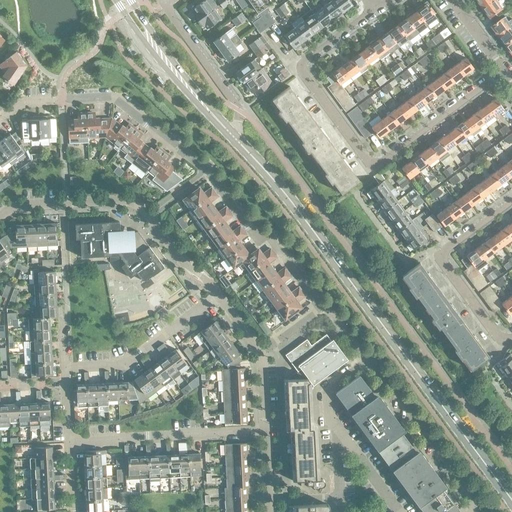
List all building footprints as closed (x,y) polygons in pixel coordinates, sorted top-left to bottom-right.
[(193,13),(198,20),(213,9),(206,0),(204,0),(192,8),(195,12),(193,13)] [(226,0),(225,0),(220,4),(223,9),(229,5),(226,0)] [(227,0),(228,1),(228,0),(235,0),(241,9),(249,3),(246,0),(227,0)] [(248,0),(257,13),(270,4),(267,0),(248,0)] [(332,19),(341,12),(332,0),(331,0),(323,6),(332,19)] [(332,0),(341,12),(352,4),(348,0),(332,0)] [(492,0),(483,7),(490,18),(503,8),(497,0),(492,0)] [(426,3),(416,10),(427,25),(436,18),(426,3)] [(288,12),(283,4),(279,7),(284,15),(288,12)] [(313,13),(323,26),(332,19),(323,6),(313,13)] [(284,15),(279,7),(275,10),(281,17),(284,15)] [(213,9),(198,20),(203,26),(204,25),(207,29),(220,19),(213,9)] [(310,9),(300,17),(313,34),(323,26),(313,13),(310,9)] [(416,10),(412,14),(411,12),(406,16),(407,17),(415,28),(418,33),(427,26),(427,25),(416,10)] [(246,19),(241,13),(232,20),(236,26),(246,19)] [(267,13),(263,16),(269,26),(274,22),(267,13)] [(258,20),(265,29),(269,26),(263,16),(258,20)] [(313,34),(300,17),(291,24),(303,41),(313,34)] [(418,33),(415,28),(407,17),(398,24),(409,40),(418,33)] [(498,35),(511,26),(505,17),(492,26),(498,35)] [(260,33),(265,29),(258,20),(253,24),(260,33)] [(301,45),(299,44),(303,41),(291,24),(286,27),(289,31),(284,35),(295,50),(301,45)] [(409,40),(398,24),(388,31),(396,42),(401,39),(404,43),(409,40)] [(498,35),(505,45),(511,39),(511,25),(511,26),(498,35)] [(388,31),(379,38),(387,49),(396,42),(388,31)] [(440,32),(435,36),(439,42),(444,38),(440,32)] [(213,42),(221,52),(239,38),(236,34),(229,39),(225,33),(213,42)] [(439,42),(435,36),(431,39),(436,44),(439,42)] [(239,38),(221,52),(228,62),(239,53),(235,47),(242,42),(239,38)] [(253,51),(263,45),(258,38),(249,45),(253,51)] [(389,52),(387,49),(379,38),(369,45),(378,56),(380,59),(389,52)] [(449,47),(445,41),(441,45),(445,50),(449,47)] [(263,45),(253,51),(258,58),(268,51),(263,45)] [(369,45),(360,52),(368,63),(378,56),(369,45)] [(412,53),(417,59),(421,56),(416,50),(412,53)] [(16,52),(0,64),(0,66),(5,73),(2,77),(13,84),(26,65),(16,52)] [(351,58),(355,64),(359,70),(361,73),(368,68),(365,65),(368,63),(360,52),(351,58)] [(455,64),(463,75),(473,68),(465,57),(455,64)] [(351,58),(341,65),(350,77),(359,70),(355,64),(351,58)] [(243,81),(244,82),(262,69),(254,59),(235,72),(238,76),(237,77),(240,82),(242,81),(242,82),(243,81)] [(401,61),(397,63),(402,69),(405,67),(401,61)] [(398,72),(402,69),(397,63),(394,66),(398,72)] [(403,72),(408,78),(418,70),(413,64),(403,72)] [(454,82),(463,75),(455,64),(446,71),(454,82)] [(332,72),(336,79),(340,84),(350,77),(341,65),(332,72)] [(289,74),(284,67),(275,74),(279,81),(289,74)] [(272,83),(262,69),(244,82),(251,92),(255,89),(258,93),(257,93),(257,94),(272,83)] [(445,89),(454,82),(446,71),(436,78),(445,89)] [(408,78),(403,72),(400,74),(404,80),(408,78)] [(383,83),(379,77),(375,80),(379,86),(383,83)] [(435,96),(445,89),(436,78),(427,84),(435,96)] [(340,84),(336,79),(327,86),(331,91),(340,84)] [(385,85),(389,91),(393,88),(388,83),(385,85)] [(331,91),(334,96),(344,89),(340,84),(331,91)] [(426,102),(435,96),(427,84),(422,88),(420,86),(416,89),(418,91),(426,102)] [(385,94),(389,91),(385,85),(381,88),(385,94)] [(343,159),(336,149),(328,139),(329,138),(321,127),(320,128),(305,107),(306,107),(298,96),(297,97),(290,87),(290,86),(272,99),(272,100),(280,110),(278,112),(285,122),(287,120),(303,141),(301,143),(308,153),(310,151),(326,173),(324,174),(331,184),(333,182),(341,193),(359,180),(351,170),(352,169),(344,158),(343,159)] [(364,88),(360,91),(364,97),(368,94),(364,88)] [(344,89),(334,96),(338,101),(347,94),(344,89)] [(364,97),(360,91),(356,93),(361,99),(364,97)] [(417,109),(426,102),(418,91),(409,98),(417,109)] [(338,101),(341,106),(351,99),(347,94),(338,101)] [(407,116),(417,109),(409,98),(399,105),(407,116)] [(485,105),(493,116),(503,109),(495,98),(485,105)] [(351,99),(341,106),(345,111),(354,104),(351,99)] [(362,111),(370,105),(366,99),(358,105),(362,111)] [(398,123),(407,116),(399,105),(390,112),(398,123)] [(485,105),(476,112),(484,123),(493,116),(485,105)] [(360,111),(356,106),(347,113),(350,118),(360,111)] [(364,116),(360,111),(350,118),(354,123),(364,116)] [(389,130),(398,123),(390,112),(381,119),(389,130)] [(467,119),(477,132),(481,129),(479,126),(484,123),(476,112),(467,119)] [(88,142),(88,137),(87,137),(86,113),(78,114),(78,119),(74,119),(74,123),(68,123),(69,143),(88,142)] [(106,136),(111,121),(99,122),(99,118),(95,118),(94,113),(86,113),(87,137),(88,137),(106,136)] [(40,142),(38,116),(30,117),(30,120),(21,120),(22,139),(31,139),(31,142),(40,142)] [(38,116),(40,142),(49,141),(48,138),(57,137),(56,118),(47,119),(47,116),(38,116)] [(367,121),(364,116),(354,123),(358,128),(367,121)] [(379,137),(389,130),(381,119),(371,126),(374,130),(379,137)] [(467,119),(457,126),(465,137),(470,133),(473,136),(477,132),(467,119)] [(120,128),(111,121),(106,136),(120,148),(135,129),(129,124),(125,128),(122,126),(120,128)] [(358,128),(361,133),(371,126),(367,121),(358,128)] [(374,130),(371,126),(361,133),(365,137),(374,130)] [(448,132),(456,143),(465,137),(457,126),(448,132)] [(124,157),(131,163),(144,147),(139,144),(141,141),(138,138),(141,134),(135,129),(120,148),(127,153),(124,157)] [(448,132),(439,139),(447,150),(456,143),(448,132)] [(0,136),(0,149),(9,162),(16,157),(14,154),(21,149),(10,134),(3,139),(1,136),(0,136)] [(487,138),(483,141),(488,147),(491,144),(487,138)] [(439,139),(430,146),(437,157),(440,161),(450,154),(447,150),(439,139)] [(488,147),(483,141),(479,144),(484,150),(488,147)] [(145,174),(148,170),(163,151),(157,146),(154,150),(150,148),(148,151),(144,147),(131,163),(145,174)] [(430,146),(420,153),(428,164),(437,157),(430,146)] [(497,152),(493,146),(489,149),(494,155),(497,152)] [(9,162),(0,149),(0,164),(2,167),(9,162)] [(494,155),(489,149),(485,152),(490,158),(494,155)] [(409,157),(411,160),(419,171),(428,164),(420,153),(418,150),(409,157)] [(148,170),(155,176),(152,180),(166,191),(182,179),(171,171),(172,170),(167,166),(170,163),(166,161),(170,156),(163,151),(148,170)] [(465,155),(469,161),(473,158),(468,152),(465,155)] [(461,158),(465,164),(469,161),(465,155),(461,158)] [(510,177),(511,175),(511,160),(511,159),(501,166),(510,177)] [(401,167),(409,178),(419,171),(411,160),(401,167)] [(479,166),(474,160),(471,163),(475,169),(479,166)] [(475,169),(471,163),(467,166),(471,172),(475,169)] [(22,166),(16,171),(20,176),(26,172),(22,166)] [(451,175),(454,172),(450,166),(446,168),(451,175)] [(500,184),(510,177),(501,166),(492,173),(500,184)] [(447,177),(451,175),(446,168),(442,171),(447,177)] [(491,191),(500,184),(492,173),(483,180),(491,191)] [(452,177),(457,183),(460,180),(456,174),(452,177)] [(396,181),(399,185),(406,179),(404,175),(396,181)] [(434,177),(428,182),(432,188),(438,183),(434,177)] [(453,186),(457,183),(452,177),(448,180),(453,186)] [(377,200),(394,188),(386,178),(375,187),(374,186),(370,189),(371,190),(370,190),(377,200)] [(401,188),(409,183),(406,179),(399,185),(401,188)] [(482,198),(491,191),(483,180),(474,186),(482,198)] [(428,191),(432,188),(428,182),(424,185),(428,191)] [(473,204),(482,198),(474,186),(464,193),(473,204)] [(183,200),(190,209),(215,192),(211,187),(203,193),(199,188),(183,200)] [(377,200),(384,210),(397,201),(394,197),(398,194),(394,188),(377,200)] [(434,199),(438,196),(434,190),(430,193),(434,199)] [(215,192),(190,209),(198,219),(214,207),(210,202),(218,196),(215,192)] [(463,211),(473,204),(464,193),(455,200),(463,211)] [(410,200),(413,204),(421,199),(418,194),(410,200)] [(416,208),(423,202),(421,199),(413,204),(416,208)] [(454,218),(463,211),(455,200),(446,207),(454,218)] [(384,210),(391,220),(405,210),(397,201),(384,210)] [(218,213),(214,207),(198,219),(205,229),(229,211),(226,207),(218,213)] [(445,225),(454,218),(446,207),(436,214),(445,225)] [(391,220),(398,229),(411,220),(405,210),(391,220)] [(229,211),(205,229),(212,238),(228,227),(222,219),(225,218),(226,220),(232,215),(229,211)] [(424,219),(427,224),(435,218),(432,214),(424,219)] [(434,232),(441,227),(435,218),(427,224),(434,232)] [(398,229),(406,239),(419,230),(411,220),(398,229)] [(141,279),(141,280),(144,280),(146,279),(149,279),(149,278),(148,278),(152,275),(152,276),(164,267),(149,246),(138,231),(126,232),(125,227),(120,227),(119,222),(75,224),(76,239),(80,239),(81,257),(109,256),(110,258),(110,260),(116,258),(115,255),(119,255),(125,263),(121,266),(130,278),(136,273),(141,279)] [(56,223),(46,224),(47,246),(58,246),(56,223)] [(36,224),(25,225),(27,247),(37,247),(36,224)] [(37,247),(47,246),(46,224),(36,224),(37,247)] [(15,231),(5,236),(11,249),(16,248),(27,247),(25,225),(15,225),(15,231)] [(232,232),(228,227),(212,238),(219,248),(243,230),(240,226),(232,232)] [(503,245),(511,238),(504,227),(495,234),(503,245)] [(219,248),(226,258),(242,246),(238,241),(246,235),(243,230),(219,248)] [(419,230),(406,239),(413,249),(426,240),(419,230)] [(484,240),(485,241),(494,252),(503,245),(495,234),(490,238),(489,236),(484,240)] [(7,252),(11,249),(5,236),(0,239),(0,264),(2,267),(6,264),(3,260),(9,255),(7,252)] [(484,259),(494,252),(485,241),(476,248),(484,259)] [(233,268),(238,264),(242,261),(249,256),(249,255),(257,249),(254,245),(246,251),(242,246),(226,258),(233,268)] [(247,267),(249,271),(273,253),(270,248),(262,254),(258,249),(257,249),(249,255),(249,256),(242,261),(238,264),(241,268),(242,269),(244,269),(245,269),(247,267)] [(461,260),(467,268),(473,263),(475,266),(484,259),(476,248),(467,255),(461,260)] [(273,253),(249,271),(256,280),(272,268),(267,261),(269,259),(271,261),(277,257),(273,253)] [(420,262),(418,263),(402,275),(402,276),(410,286),(408,288),(415,298),(417,296),(433,317),(431,319),(438,329),(440,327),(456,349),(454,350),(461,360),(463,358),(471,369),(489,356),(488,356),(481,346),(482,345),(474,334),(473,335),(458,315),(459,314),(451,303),(450,304),(435,283),(436,283),(428,272),(427,273),(420,263),(420,262)] [(463,271),(467,275),(477,268),(475,266),(473,263),(467,268),(463,271)] [(493,270),(497,276),(501,273),(497,267),(493,270)] [(256,280),(263,290),(288,272),(284,268),(276,274),(272,268),(256,280)] [(467,275),(471,280),(480,273),(477,268),(467,275)] [(493,279),(497,276),(493,270),(489,273),(493,279)] [(38,272),(39,284),(55,283),(54,271),(38,272)] [(288,272),(263,290),(271,299),(287,288),(283,282),(291,276),(288,272)] [(471,280),(474,285),(484,278),(480,273),(471,280)] [(224,275),(219,278),(226,288),(231,284),(224,275)] [(484,278),(474,285),(478,290),(487,283),(484,278)] [(503,284),(499,278),(495,282),(499,287),(503,284)] [(235,282),(230,285),(233,290),(238,286),(235,282)] [(34,295),(56,294),(55,283),(39,284),(34,284),(34,295)] [(480,293),(483,297),(493,290),(490,286),(480,293)] [(271,299),(278,309),(302,291),(299,287),(291,293),(287,288),(271,299)] [(493,290),(483,297),(487,302),(496,295),(493,290)] [(297,302),(305,296),(302,291),(278,309),(285,319),(301,307),(297,302)] [(56,306),(56,294),(34,295),(35,307),(56,306)] [(487,302),(490,307),(500,300),(496,295),(487,302)] [(502,302),(503,304),(510,313),(511,311),(511,295),(502,302)] [(500,300),(490,307),(494,312),(503,304),(502,302),(500,300)] [(35,307),(36,318),(41,318),(49,317),(49,318),(57,317),(56,306),(35,307)] [(41,318),(36,318),(28,318),(29,330),(50,329),(49,318),(49,317),(41,318)] [(203,330),(201,327),(195,331),(203,342),(221,329),(215,321),(203,330)] [(50,340),(50,329),(29,330),(29,341),(50,340)] [(221,329),(203,342),(209,351),(227,337),(221,329)] [(301,369),(310,381),(311,382),(313,385),(348,359),(333,339),(331,341),(326,334),(311,345),(307,339),(297,346),(298,347),(291,352),(291,351),(285,355),(297,371),(301,369)] [(219,356),(233,345),(227,337),(209,351),(215,359),(219,356)] [(29,341),(30,353),(51,352),(50,340),(29,341)] [(165,353),(167,355),(178,369),(186,363),(176,349),(171,353),(163,343),(160,346),(165,353)] [(233,345),(219,356),(227,367),(242,361),(238,355),(240,354),(233,345)] [(162,355),(165,353),(160,346),(157,348),(162,355)] [(183,350),(186,355),(191,352),(187,347),(183,350)] [(51,352),(30,353),(31,364),(52,363),(51,352)] [(191,352),(186,355),(190,360),(194,356),(191,352)] [(507,377),(511,373),(511,356),(510,353),(499,362),(502,366),(500,367),(507,377)] [(152,362),(147,355),(144,358),(149,365),(152,362)] [(169,375),(170,375),(178,369),(167,355),(159,361),(169,375)] [(147,370),(142,373),(156,392),(164,386),(151,367),(149,365),(144,358),(140,360),(147,370)] [(151,367),(164,386),(173,379),(170,375),(169,375),(159,361),(151,367)] [(52,375),(52,363),(31,364),(31,376),(52,375)] [(17,365),(15,365),(9,365),(10,377),(18,376),(17,365)] [(244,368),(221,369),(222,380),(245,379),(244,368)] [(295,467),(292,467),(292,481),(306,480),(307,486),(313,486),(318,490),(324,484),(325,483),(325,482),(324,481),(324,480),(323,479),(321,479),(316,479),(313,428),(310,428),(307,383),(310,381),(301,369),(297,371),(287,379),(283,379),(284,393),(287,393),(288,405),(285,405),(288,405),(289,417),(285,417),(285,418),(289,418),(289,430),(286,430),(293,430),(294,442),(290,442),(290,443),(294,443),(294,455),(291,455),(294,455),(295,467)] [(142,373),(131,382),(137,399),(139,404),(156,392),(142,373)] [(359,376),(336,393),(352,415),(376,397),(359,376)] [(104,377),(105,383),(107,383),(108,401),(118,400),(118,383),(109,383),(109,377),(104,377)] [(88,407),(98,406),(97,384),(89,384),(88,378),(84,378),(84,384),(87,384),(88,407)] [(245,379),(222,380),(223,391),(245,390),(245,379)] [(118,400),(137,399),(131,382),(118,383),(118,400)] [(108,406),(108,401),(107,383),(105,383),(97,384),(98,406),(108,406)] [(76,391),(73,391),(73,402),(77,402),(77,407),(88,407),(87,384),(84,384),(76,385),(76,391)] [(245,390),(223,391),(223,402),(246,401),(245,390)] [(36,397),(36,403),(39,403),(40,420),(52,419),(52,412),(50,412),(49,402),(41,402),(41,396),(36,397)] [(19,421),(19,426),(30,426),(28,403),(21,403),(20,397),(16,398),(16,404),(18,404),(19,421)] [(352,415),(378,450),(401,432),(402,432),(403,430),(402,428),(401,426),(396,418),(387,407),(381,399),(380,398),(378,397),(376,397),(352,415)] [(0,422),(9,422),(8,404),(0,405),(0,401),(0,422)] [(246,401),(223,402),(224,413),(247,411),(246,401)] [(36,403),(28,403),(30,426),(40,425),(40,420),(39,403),(36,403)] [(18,404),(16,404),(8,404),(9,422),(19,421),(18,404)] [(247,411),(224,413),(224,424),(247,423),(247,411)] [(401,432),(378,450),(393,471),(417,453),(401,432)] [(225,456),(248,454),(247,443),(224,444),(225,456)] [(34,447),(34,458),(52,457),(52,455),(52,447),(34,447)] [(186,448),(187,454),(189,454),(190,471),(200,471),(200,453),(191,454),(191,448),(186,448)] [(169,455),(170,477),(180,477),(179,454),(171,455),(170,449),(166,449),(166,455),(169,455)] [(95,451),(95,454),(84,454),(85,466),(101,465),(100,453),(105,453),(105,450),(95,451)] [(148,456),(149,478),(160,478),(158,455),(150,456),(150,450),(146,450),(146,456),(148,456)] [(443,488),(443,487),(444,486),(444,485),(443,484),(442,482),(443,482),(423,455),(422,455),(421,454),(421,453),(420,453),(418,453),(417,453),(393,471),(419,506),(423,511),(455,511),(459,509),(443,488)] [(187,454),(179,454),(180,477),(190,476),(190,471),(189,454),(187,454)] [(248,454),(225,456),(225,466),(248,465),(248,454)] [(52,459),(58,459),(58,455),(52,455),(52,457),(34,458),(29,458),(30,468),(53,467),(52,459)] [(166,455),(158,455),(160,478),(170,477),(169,455),(166,455)] [(127,457),(129,479),(139,479),(138,456),(127,457)] [(148,456),(146,456),(138,456),(139,479),(149,478),(148,456)] [(101,465),(85,466),(85,477),(106,476),(106,465),(101,465)] [(248,465),(225,466),(226,477),(249,476),(248,465)] [(53,477),(53,475),(53,467),(30,468),(31,479),(53,477)] [(53,480),(59,479),(59,475),(53,475),(53,477),(31,479),(31,489),(54,488),(53,480)] [(106,476),(85,477),(86,489),(107,488),(106,476)] [(249,476),(226,477),(226,488),(227,488),(247,487),(249,487),(249,476)] [(227,488),(226,488),(224,488),(225,499),(247,497),(247,487),(227,488)] [(54,496),(54,488),(31,489),(32,499),(37,499),(54,498),(54,496)] [(107,488),(86,489),(86,500),(108,499),(107,488)] [(54,500),(60,500),(60,495),(54,496),(54,498),(37,499),(37,509),(55,508),(54,500)] [(247,497),(225,499),(225,509),(248,508),(247,497)] [(108,499),(86,500),(87,511),(103,511),(108,510),(108,499)]
